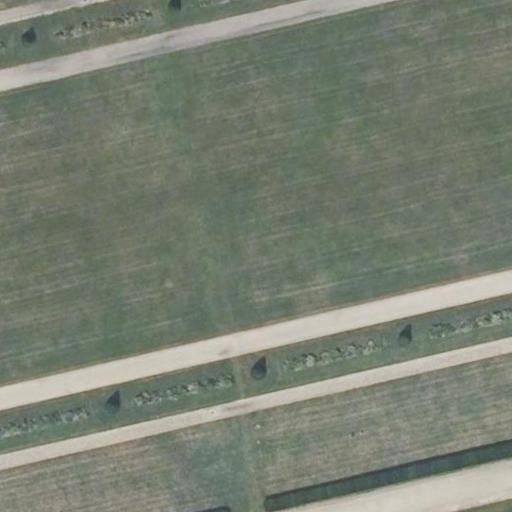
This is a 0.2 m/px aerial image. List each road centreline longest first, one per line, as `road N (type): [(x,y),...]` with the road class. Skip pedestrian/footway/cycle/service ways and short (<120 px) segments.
road 1 (track): [(0,460),(511,342)]
road 2 (track): [(511,284),(0,401)]
road 3 (track): [(0,85),(368,0)]
road 4 (track): [(333,511),(511,469)]
